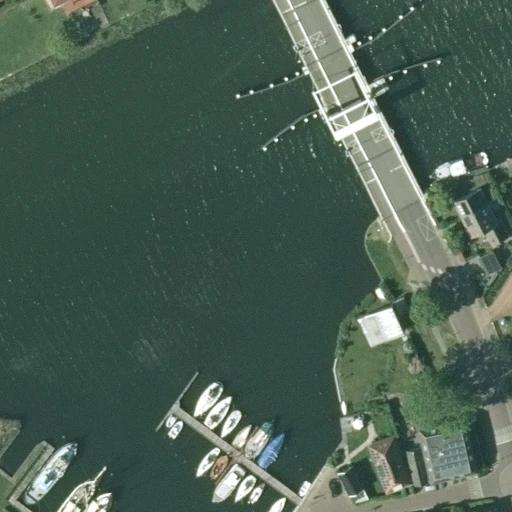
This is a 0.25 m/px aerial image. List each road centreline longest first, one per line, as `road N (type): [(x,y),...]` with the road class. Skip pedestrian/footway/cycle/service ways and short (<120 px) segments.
road 1 (tertiary): [(511,469),(465,324),(305,0)]
road 2 (residential): [(365,511),(511,482)]
